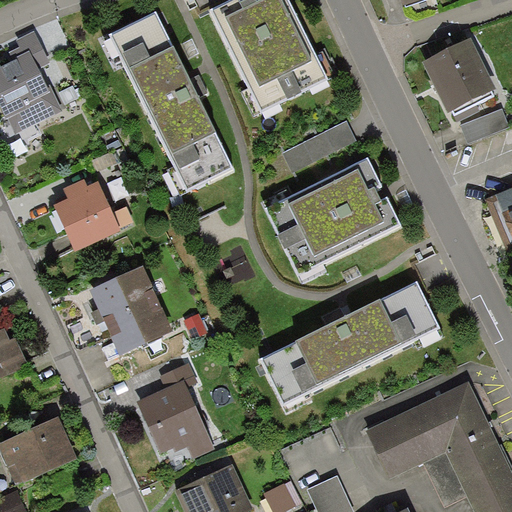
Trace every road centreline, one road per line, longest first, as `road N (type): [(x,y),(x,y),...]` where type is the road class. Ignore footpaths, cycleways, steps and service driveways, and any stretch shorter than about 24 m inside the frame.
road 1 (residential): [(138,511),(0,212)]
road 2 (residential): [(511,345),(362,54)]
road 3 (residential): [(511,3),(362,54)]
